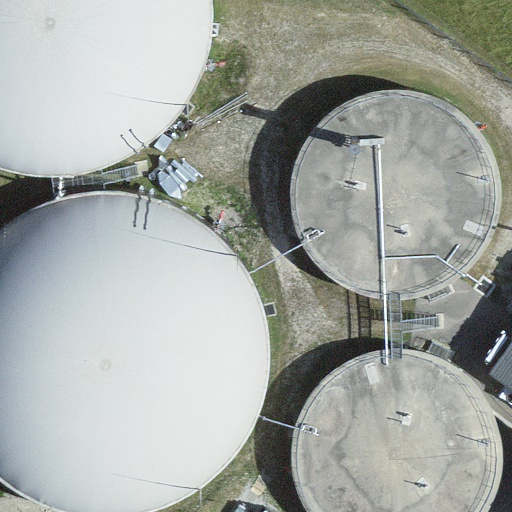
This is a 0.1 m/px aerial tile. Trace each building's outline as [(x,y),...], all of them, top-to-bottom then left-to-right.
[(0,0),(0,164),(53,172),(107,162),(155,134),(190,92),(210,41),(211,0),(0,0)] [(311,255),(339,279),(372,292),(409,294),(443,284),(473,263),(494,234),(504,199),(503,164),(490,130),(467,103),(436,84),(401,77),(366,81),(333,96),(307,121),(291,153),(286,189),(293,224),(311,255)] [(0,471),(5,477),(55,502),(111,509),(164,498),(211,471),(247,430),(268,380),(272,326),(258,273),(228,228),(185,195),(134,177),(77,176),(24,194),(0,213),(0,471)] [(511,373),(511,325),(489,357),(511,373)] [(315,511),(480,511),(493,497),(505,465),(507,431),(498,398),(479,369),(453,348),(421,335),(387,333),(354,342),(323,363),(300,393),(289,428),(291,466),(305,500),(315,511)]
